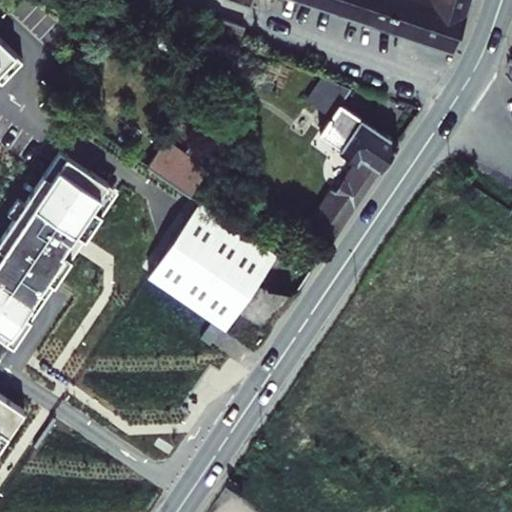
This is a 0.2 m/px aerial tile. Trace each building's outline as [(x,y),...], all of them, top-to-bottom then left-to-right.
[(311,0),(398,29),(407,0),(428,0),(417,36),(453,47),(467,5),(468,0),(311,0)] [(417,36),(428,0),(407,0),(398,29),(417,36)] [(217,16),(211,35),(237,43),(243,25),(217,16)] [(0,70),(15,55),(0,40),(0,70)] [(328,235),(395,137),(358,112),(363,105),(341,90),(321,121),(342,135),(335,145),(351,156),(354,152),(360,156),(347,176),(341,172),(308,220),(328,235)] [(54,146),(0,226),(0,336),(7,341),(41,289),(75,240),(112,185),(82,166),(54,146)] [(354,152),(351,156),(341,172),(347,176),(360,156),(354,152)] [(197,202),(149,274),(226,326),(273,255),(197,202)] [(16,375),(158,463),(214,373),(71,285),(16,375)] [(199,338),(208,344),(220,327),(211,321),(199,338)] [(0,434),(20,405),(0,391),(0,434)]
